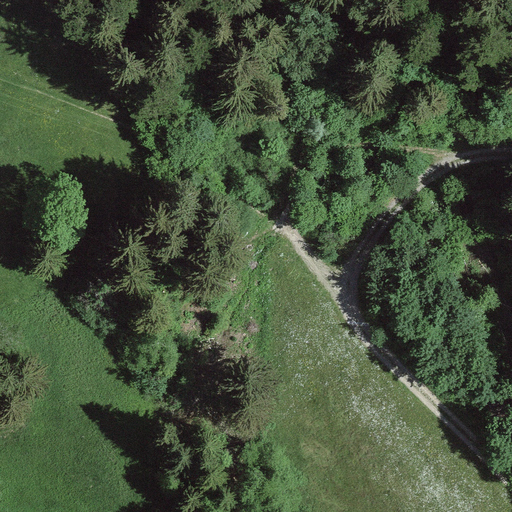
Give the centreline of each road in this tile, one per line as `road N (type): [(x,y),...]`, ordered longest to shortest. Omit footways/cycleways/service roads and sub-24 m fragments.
road 1 (track): [(71,105),(247,199),(296,235),(350,305)]
road 2 (track): [(511,481),(350,305)]
road 3 (track): [(350,305),(359,250),(404,196),(460,176),(511,172)]
